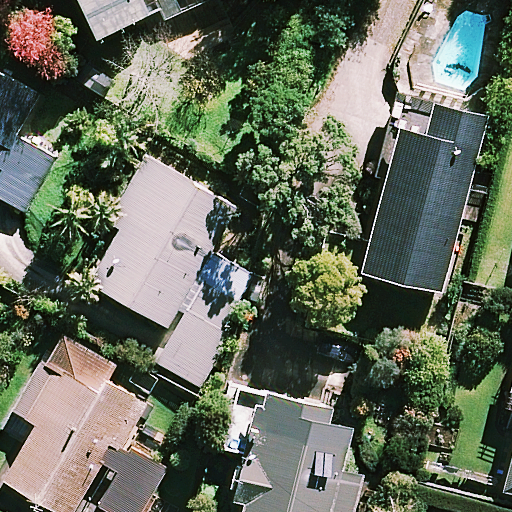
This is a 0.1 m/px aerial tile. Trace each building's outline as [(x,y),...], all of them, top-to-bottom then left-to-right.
[(61,0),(78,37),(154,4),(159,17),(199,0),(61,0)] [(40,95),(0,71),(0,204),(21,216),(54,159),(15,136),(40,95)] [(477,115),(393,96),(353,269),(437,289),(477,115)] [(164,325),(205,250),(230,204),(139,153),(107,210),(119,216),(83,280),(164,325)] [(205,250),(164,325),(170,328),(152,361),(196,385),(224,334),(217,331),(248,274),(205,250)] [(110,363),(58,336),(7,430),(24,439),(2,481),(59,511),(66,511),(76,493),(112,511),(138,511),(163,466),(118,442),(140,401),(101,380),(110,363)] [(332,477),(344,426),(319,419),(322,405),(221,380),(205,444),(232,450),(221,493),(237,497),(233,511),(349,511),(356,483),(332,477)] [(511,412),(494,487),(511,491),(511,412)]
